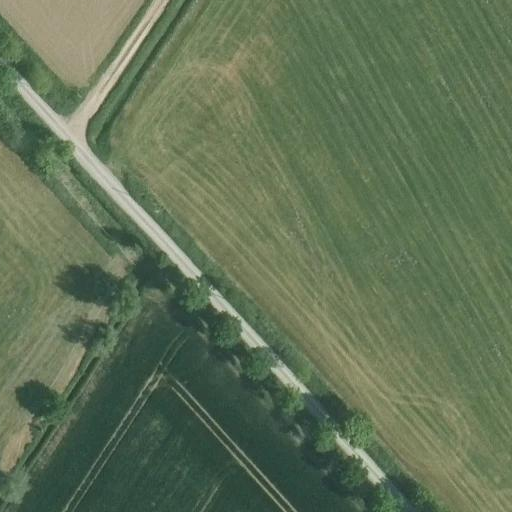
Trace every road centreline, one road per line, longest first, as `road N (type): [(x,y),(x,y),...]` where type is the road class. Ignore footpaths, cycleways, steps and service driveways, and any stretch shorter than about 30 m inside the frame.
road 1 (unclassified): [(412,511),(0,61)]
road 2 (track): [(79,148),(83,127),(163,0)]
